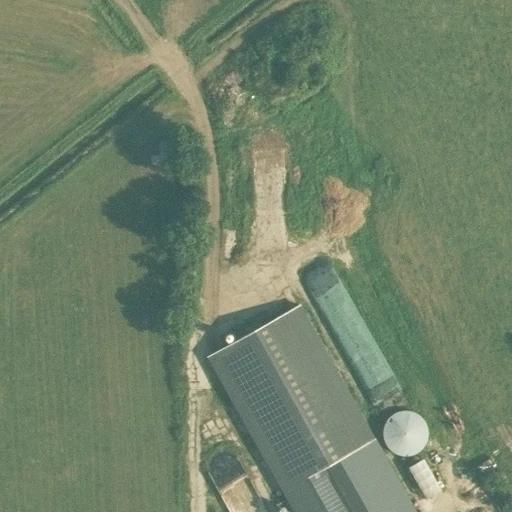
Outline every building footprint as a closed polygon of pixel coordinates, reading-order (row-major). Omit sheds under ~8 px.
[(256,155),(259,212),(274,211),(273,204),(285,203),(283,154),(256,155)] [(338,268),(311,281),(342,345),(369,333),(338,268)] [(415,511),(365,422),(300,306),(207,358),(271,474),(293,511),(415,511)] [(389,418),(385,425),(383,433),(385,442),(390,450),(400,455),(414,454),(421,449),(427,439),(428,432),(425,423),(420,415),(407,411),(396,412),(389,418)] [(425,496),(441,491),(430,458),(415,463),(425,496)]
